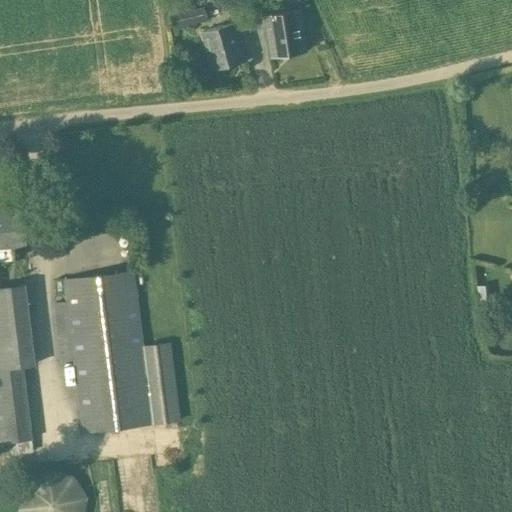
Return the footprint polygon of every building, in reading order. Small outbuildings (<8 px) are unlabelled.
[(186,0),(182,0),(169,3),(175,29),(207,21),(203,4),(189,8),(186,0)] [(227,0),(230,9),(243,5),(241,0),(227,0)] [(272,55),(306,50),(300,10),(266,15),(272,55)] [(213,69),(245,60),(235,23),(202,32),(213,69)] [(0,441),(33,438),(23,366),(35,365),(26,283),(0,285),(0,248),(25,246),(21,210),(0,212),(0,441)] [(145,345),(136,275),(135,270),(56,279),(58,293),(64,294),(66,301),(54,302),(61,361),(72,359),(83,432),(181,420),(171,342),(145,345)] [(489,297),(488,286),(478,286),(478,298),(489,297)] [(74,471),(48,465),(26,479),(18,506),(21,511),(84,511),(89,495),(74,471)]
